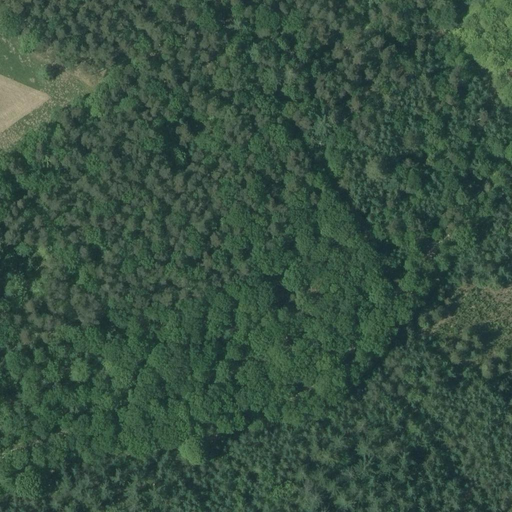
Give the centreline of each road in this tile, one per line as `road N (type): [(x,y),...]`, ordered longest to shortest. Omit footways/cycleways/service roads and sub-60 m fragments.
road 1 (track): [(511,144),(440,243),(301,397),(55,437),(0,455)]
road 2 (track): [(0,496),(62,466),(318,416),(374,362),(511,180)]
